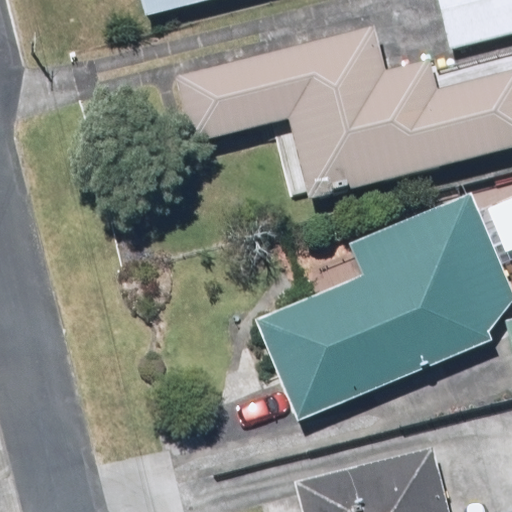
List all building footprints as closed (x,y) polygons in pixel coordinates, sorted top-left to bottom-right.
[(130,0),(138,28),(243,0),(130,0)] [(511,39),(511,0),(427,0),(444,59),(511,39)] [(379,71),(369,30),(169,80),(187,153),(284,128),(304,208),(511,155),(511,75),(423,98),(414,63),(379,71)] [(250,328),(288,428),(500,346),(492,323),(511,316),(466,198),(341,246),(357,287),(250,328)] [(511,324),(502,326),(511,366),(511,324)] [(437,511),(424,457),(290,491),(295,511),(437,511)]
